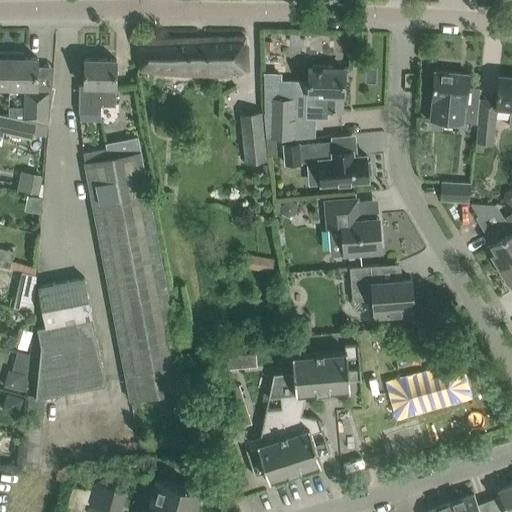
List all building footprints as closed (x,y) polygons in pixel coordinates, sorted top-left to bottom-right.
[(228,70),(246,71),(245,36),(162,39),(162,38),(139,39),(141,72),(227,77),(228,70)] [(0,86),(9,87),(9,51),(0,50),(0,86)] [(37,57),(25,57),(25,51),(9,51),(9,87),(24,87),(24,103),(23,118),(35,121),(51,124),(52,86),(42,86),(42,91),(37,91),(37,57)] [(100,105),(115,105),(116,58),(84,58),(84,84),(79,84),(78,112),(100,113),(100,105)] [(307,90),(307,116),(328,117),(329,111),(342,111),(342,94),(343,94),(344,68),(309,67),(309,90),(307,90)] [(433,100),(431,119),(456,121),(476,123),(480,87),(468,86),(469,73),(434,70),(432,100),(433,100)] [(511,125),(511,77),(499,76),(496,106),(510,108),(508,125),(511,125)] [(271,98),(269,137),(293,138),(295,98),(271,98)] [(23,118),(24,103),(9,103),(8,115),(23,118)] [(265,159),(260,111),(238,114),(243,162),(265,159)] [(35,121),(23,118),(8,115),(0,113),(0,132),(3,134),(4,127),(32,134),(35,121)] [(476,147),(475,152),(485,153),(486,147),(491,148),(491,143),(494,118),(478,116),(478,119),(476,147)] [(144,169),(140,151),(137,136),(105,142),(106,148),(84,153),(130,400),(186,389),(147,188),(154,187),(151,167),(144,169)] [(275,138),(266,138),(268,156),(277,155),(275,138)] [(299,142),(284,143),(285,164),(301,162),(301,161),(318,160),(320,184),(368,180),(368,174),(371,174),(370,160),(367,160),(366,154),(353,155),(353,150),(333,152),(332,140),(299,143),(299,142)] [(42,174),(19,170),(16,188),(39,192),(42,174)] [(470,182),(442,180),(441,200),(469,202),(470,182)] [(357,198),(325,201),(327,228),(341,227),(343,254),(343,255),(381,251),(379,217),(359,219),(357,198)] [(297,211),(296,203),(290,199),(281,203),(282,212),(290,216),(297,211)] [(511,213),(484,230),(491,242),(487,245),(500,267),(511,259),(511,213)] [(272,272),(274,258),(247,253),(244,268),(272,272)] [(511,259),(500,267),(511,288),(511,259)] [(378,264),(358,266),(348,266),(351,302),(372,300),(373,316),(414,313),(412,278),(380,281),(378,264)] [(0,282),(6,284),(10,268),(7,267),(0,265),(0,282)] [(105,384),(95,333),(84,276),(37,285),(45,325),(36,326),(40,346),(35,394),(28,394),(21,463),(38,465),(45,395),(105,384)] [(293,336),(312,334),(311,320),(292,321),(293,336)] [(19,328),(14,346),(28,350),(33,332),(19,328)] [(311,433),(322,429),(319,417),(317,418),(318,418),(301,415),(305,393),(350,389),(349,380),(360,379),(360,380),(361,379),(360,367),(359,368),(348,369),(347,357),(359,356),(358,343),(357,344),(345,345),(345,350),(292,355),(294,371),(273,372),(268,397),(269,397),(280,396),(281,408),(266,409),(267,409),(265,408),(259,437),(245,442),(245,441),(244,442),(247,454),(259,450),(263,461),(252,465),(252,464),(251,464),(255,476),(256,476),(256,475),(266,471),(269,481),(321,464),(318,455),(328,451),(328,452),(330,452),(326,440),(325,441),(315,445),(311,433)] [(12,349),(8,387),(31,390),(35,352),(12,349)] [(257,366),(256,352),(224,355),(225,369),(257,366)] [(252,422),(239,384),(226,388),(239,426),(252,422)] [(6,393),(2,409),(19,414),(23,397),(6,393)] [(178,418),(173,425),(176,438),(195,434),(191,415),(178,418)] [(182,511),(183,509),(194,511),(195,511),(202,490),(155,477),(146,508),(140,506),(137,511),(182,511)] [(95,483),(90,504),(118,511),(124,490),(95,483)] [(511,511),(511,484),(498,489),(506,511),(511,511)] [(81,509),(86,489),(72,486),(67,505),(81,509)] [(480,511),(474,493),(449,502),(453,511),(480,511)] [(453,511),(449,502),(427,510),(427,511),(453,511)]
